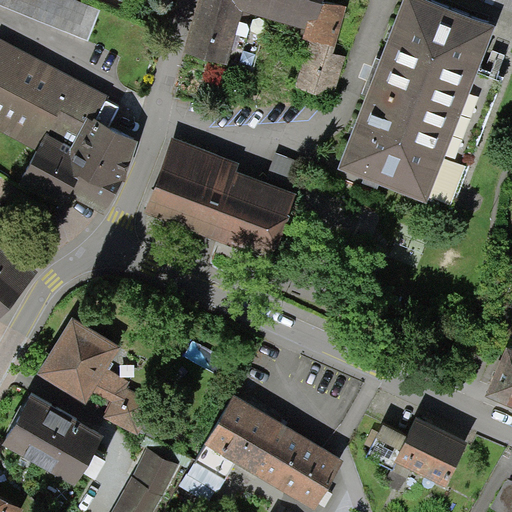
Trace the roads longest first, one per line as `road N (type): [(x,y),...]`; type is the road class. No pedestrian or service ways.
road 1 (residential): [(511,430),(109,243)]
road 2 (residential): [(189,0),(143,167),(109,243)]
road 3 (residential): [(109,243),(52,280),(0,361)]
